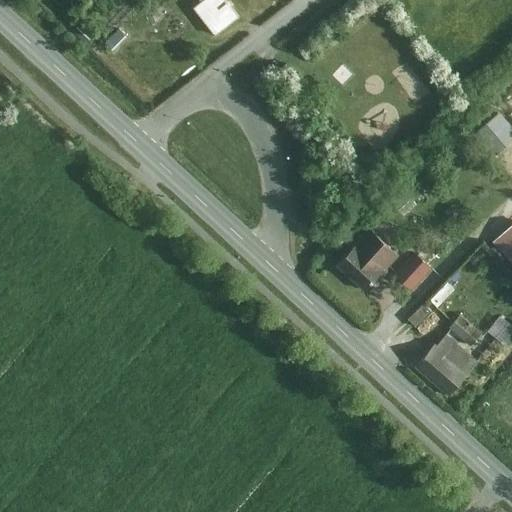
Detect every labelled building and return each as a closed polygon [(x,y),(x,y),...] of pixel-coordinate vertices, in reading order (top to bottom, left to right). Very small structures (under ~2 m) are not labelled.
[(241,17),(227,0),(203,0),(192,9),(216,38),(241,17)] [(511,220),(491,239),(511,262),(511,220)] [(388,273),(360,247),(339,268),(367,295),(388,273)] [(407,253),(391,270),(399,278),(415,260),(407,253)] [(412,288),(432,266),(421,256),(401,279),(412,288)] [(448,279),(430,297),(438,305),(456,287),(448,279)] [(426,300),(408,317),(416,326),(434,309),(426,300)] [(459,315),(449,328),(483,353),(493,341),(459,315)] [(446,331),(419,368),(453,393),(480,357),(446,331)]
